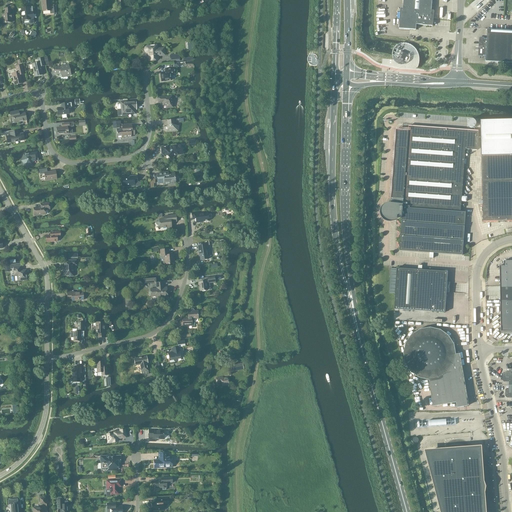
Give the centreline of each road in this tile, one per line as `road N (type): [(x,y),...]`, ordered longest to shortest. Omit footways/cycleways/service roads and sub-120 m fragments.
road 1 (primary): [(334,79),(337,258),(358,338)]
road 2 (primary): [(358,338),(344,193),(346,84)]
road 3 (residential): [(46,359),(161,327),(185,277),(188,241)]
road 4 (residential): [(0,99),(35,93),(49,148),(67,162),(140,151)]
road 5 (primary): [(407,511),(358,338)]
road 6 (residential): [(0,476),(40,431),(46,359)]
road 7 (residential): [(47,300),(47,276),(0,189)]
